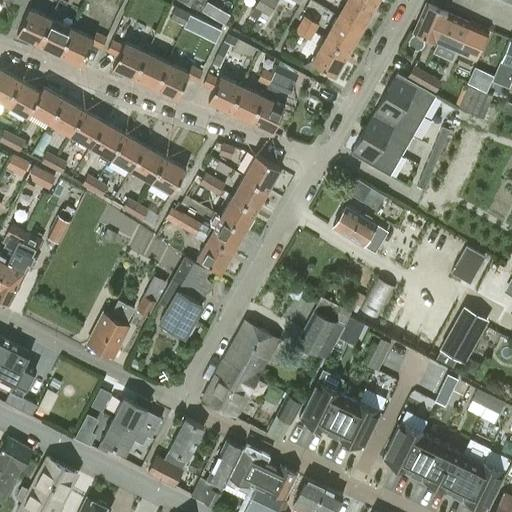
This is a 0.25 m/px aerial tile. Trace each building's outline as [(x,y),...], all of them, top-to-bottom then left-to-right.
[(255,5),(261,9),(266,0),(256,0),(254,5),(255,5)] [(266,0),(261,9),(269,14),(276,0),(266,0)] [(360,28),(373,5),(364,0),(344,0),(336,14),(360,28)] [(425,2),(413,30),(455,50),(475,59),(487,31),(488,31),(468,22),(425,2)] [(16,31),(38,41),(50,16),(29,5),(16,31)] [(170,17),(184,23),(189,12),(175,5),(170,17)] [(255,5),(249,15),(256,19),(261,9),(255,5)] [(189,12),(184,23),(194,28),(199,17),(189,12)] [(305,14),(300,23),(314,31),(319,22),(305,14)] [(347,50),(360,28),(336,14),(323,36),(347,50)] [(59,51),(71,26),(50,16),(38,41),(59,51)] [(314,31),(300,23),(296,30),(310,38),(314,31)] [(71,26),(59,51),(80,61),(90,41),(100,46),(105,37),(94,32),(92,36),(71,26)] [(217,53),(211,63),(218,67),(224,56),(230,45),(233,47),(233,48),(251,57),(256,47),(242,40),(227,33),(226,34),(222,41),(217,53)] [(347,50),(323,36),(310,60),(320,66),(334,73),(347,50)] [(511,62),(511,38),(510,38),(501,58),(511,62)] [(112,65),(133,75),(145,50),(124,40),(121,45),(110,40),(106,48),(117,54),(112,65)] [(154,85),(166,60),(145,50),(133,75),(154,85)] [(166,60),(154,85),(176,96),(186,75),(196,80),(200,71),(190,66),(187,70),(166,60)] [(310,60),(306,67),(316,73),(320,66),(310,60)] [(268,83),(263,94),(274,99),(279,88),(288,92),(297,73),(296,73),(277,64),(273,74),(268,83)] [(414,64),(406,77),(428,90),(436,77),(414,64)] [(0,98),(6,102),(20,78),(0,66),(0,98)] [(262,69),(258,78),(268,83),(273,74),(262,69)] [(406,77),(396,71),(384,92),(423,114),(435,94),(428,90),(406,77)] [(207,99),(229,109),(241,84),(219,74),(217,79),(206,74),(202,83),(212,87),(207,99)] [(27,114),(30,109),(41,90),(40,90),(20,78),(6,102),(27,114)] [(263,94),(262,94),(241,84),(229,109),(251,119),(263,94)] [(470,112),(480,89),(468,84),(458,107),(470,112)] [(43,85),(40,90),(41,90),(30,109),(51,121),(64,97),(43,85)] [(492,94),(480,89),(470,112),(482,117),(492,94)] [(423,114),(384,92),(373,111),(412,134),(423,114)] [(263,94),(251,119),(273,129),(284,103),(274,99),(263,94)] [(446,119),(454,104),(440,96),(436,104),(432,102),(427,109),(446,119)] [(71,133),(84,109),(64,97),(51,121),(71,133)] [(91,144),(104,120),(84,109),(71,133),(91,144)] [(412,134),(373,111),(362,131),(401,154),(412,134)] [(111,156),(124,132),(104,120),(91,144),(111,156)] [(435,140),(442,143),(449,129),(441,125),(435,140)] [(0,136),(0,139),(9,144),(14,134),(4,128),(0,136)] [(401,154),(362,131),(350,152),(389,174),(401,154)] [(131,168),(144,144),(124,132),(111,156),(131,168)] [(14,134),(9,144),(19,150),(25,139),(14,134)] [(442,143),(435,140),(429,155),(436,158),(442,143)] [(230,155),(233,145),(222,142),(219,152),(230,155)] [(151,179),(164,155),(144,144),(131,168),(151,179)] [(41,161),(51,166),(57,155),(47,150),(41,161)] [(243,174),(267,188),(279,166),(255,152),(243,174)] [(28,161),(12,153),(6,165),(22,173),(28,161)] [(57,155),(51,166),(61,171),(66,161),(57,155)] [(164,155),(151,179),(171,191),(185,167),(164,155)] [(436,158),(429,155),(422,170),(430,173),(436,158)] [(54,175),(33,164),(26,175),(48,187),(54,175)] [(424,188),(430,173),(422,170),(416,185),(424,188)] [(204,172),(199,181),(209,186),(214,177),(204,172)] [(91,189),(98,178),(88,173),(81,183),(91,189)] [(243,174),(231,194),(256,208),(267,188),(243,174)] [(214,177),(209,186),(219,192),(224,183),(214,177)] [(107,184),(98,178),(91,189),(101,195),(107,184)] [(370,187),(362,200),(376,208),(383,195),(370,187)] [(231,194),(220,214),(244,228),(256,208),(231,194)] [(122,206),(132,212),(138,202),(128,196),(122,206)] [(185,205),(178,200),(173,208),(170,207),(168,211),(178,217),(181,213),(185,205)] [(138,202),(132,212),(141,218),(147,207),(138,202)] [(345,204),(332,225),(363,244),(363,243),(369,233),(377,237),(383,228),(345,204)] [(57,239),(70,212),(63,207),(49,235),(57,239)] [(168,211),(165,216),(176,222),(178,217),(168,211)] [(181,213),(178,217),(176,222),(185,227),(191,218),(181,213)] [(191,218),(185,227),(195,233),(198,228),(232,248),(244,228),(220,214),(212,228),(201,222),(200,224),(191,218)] [(21,238),(26,230),(12,223),(3,240),(5,241),(0,251),(0,272),(18,236),(21,238)] [(220,269),(232,248),(198,228),(195,233),(194,235),(204,241),(196,255),(220,269)] [(117,234),(108,229),(103,238),(112,243),(117,234)] [(42,238),(26,230),(21,238),(18,236),(0,272),(0,297),(9,302),(27,266),(22,263),(31,245),(37,247),(42,238)] [(485,255),(466,244),(451,271),(470,282),(485,255)] [(198,300),(203,291),(205,291),(207,290),(208,289),(209,288),(210,287),(210,286),(211,284),(211,283),(211,282),(210,281),(210,280),(209,278),(208,277),(207,276),(205,276),(209,269),(184,255),(158,300),(167,305),(158,320),(183,334),(201,302),(198,300)] [(154,274),(144,293),(137,307),(147,313),(155,299),(158,300),(168,281),(154,274)] [(378,318),(395,285),(377,275),(360,308),(378,318)] [(282,289),(297,297),(302,289),(287,280),(282,289)] [(325,357),(349,311),(320,296),(296,342),(325,357)] [(125,321),(133,306),(118,298),(110,313),(103,309),(87,341),(113,354),(129,323),(125,321)] [(463,360),(485,318),(463,305),(434,357),(451,366),(457,357),(463,360)] [(350,316),(343,329),(357,336),(363,323),(350,316)] [(245,319),(224,357),(258,375),(279,337),(245,319)] [(0,362),(12,340),(0,334),(0,362)] [(374,350),(384,355),(391,342),(380,336),(374,350)] [(32,350),(12,340),(0,362),(0,377),(13,384),(10,390),(22,396),(33,374),(23,369),(32,350)] [(377,368),(384,355),(374,350),(367,363),(377,368)] [(258,375),(224,357),(202,398),(235,417),(258,375)] [(481,365),(468,357),(461,370),(474,378),(481,365)] [(317,378),(298,416),(321,427),(321,426),(339,390),(339,389),(338,389),(343,378),(323,368),(317,378)] [(169,378),(164,369),(156,373),(162,382),(169,378)] [(447,372),(441,385),(451,390),(458,377),(447,372)] [(53,377),(50,384),(58,388),(61,382),(53,377)] [(445,404),(451,390),(441,385),(434,399),(445,404)] [(100,387),(96,395),(106,401),(111,392),(100,387)] [(340,435),(339,436),(361,447),(367,436),(379,413),(379,412),(380,410),(386,398),(364,387),(359,399),(358,399),(340,435)] [(486,405),(491,395),(477,388),(472,398),(486,405)] [(339,390),(321,426),(340,435),(358,399),(339,390)] [(112,416),(145,433),(150,435),(160,415),(145,408),(146,407),(144,405),(147,399),(136,393),(132,400),(123,395),(112,416)] [(288,393),(277,413),(291,420),(302,400),(288,393)] [(504,401),(491,395),(486,405),(499,411),(504,401)] [(37,404),(26,398),(21,408),(31,414),(37,404)] [(388,446),(382,457),(404,468),(422,431),(423,431),(428,420),(406,409),(401,420),(399,423),(388,446)] [(79,426),(74,436),(88,444),(94,433),(90,431),(96,417),(85,412),(79,426)] [(141,441),(145,433),(112,416),(101,437),(111,442),(107,450),(118,455),(122,448),(124,449),(131,436),(141,441)] [(187,458),(203,425),(185,416),(165,457),(157,453),(148,470),(174,483),(183,467),(182,467),(187,458)] [(422,431),(404,468),(423,477),(441,441),(422,431)] [(23,467),(33,447),(8,433),(0,448),(0,497),(3,499),(14,478),(15,478),(22,466),(23,467)] [(226,438),(206,479),(213,483),(210,489),(219,493),(224,483),(225,481),(242,446),(226,438)] [(463,452),(445,488),(453,492),(463,496),(464,497),(482,461),(481,461),(487,449),(470,440),(464,452),(463,452)] [(423,477),(423,478),(445,488),(463,452),(441,441),(423,477)] [(242,446),(225,481),(229,483),(232,478),(248,486),(251,480),(258,484),(270,460),(242,446)] [(464,497),(464,498),(486,509),(504,471),(510,459),(489,449),(483,461),(482,460),(482,461),(464,497)] [(55,511),(78,471),(48,455),(17,511),(18,511),(55,511)] [(274,511),(275,511),(283,497),(284,497),(296,473),(270,460),(258,484),(243,511),(274,511)] [(299,507),(296,511),(311,511),(324,486),(306,477),(293,504),(299,507)] [(332,511),(341,495),(324,486),(311,511),(332,511)] [(214,504),(219,493),(210,489),(205,500),(214,504)] [(511,511),(511,494),(503,490),(490,511),(511,511)] [(87,497),(79,511),(108,511),(111,508),(87,497)]
